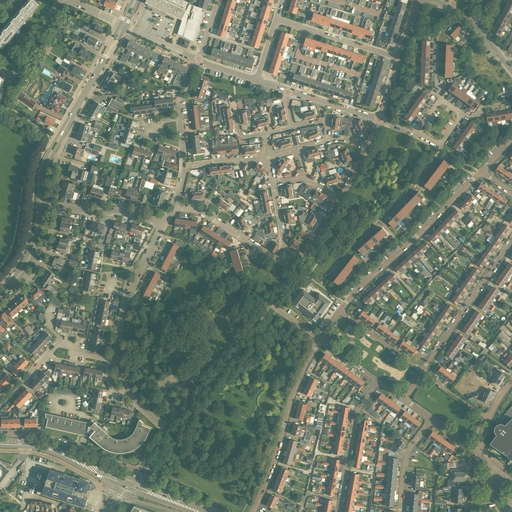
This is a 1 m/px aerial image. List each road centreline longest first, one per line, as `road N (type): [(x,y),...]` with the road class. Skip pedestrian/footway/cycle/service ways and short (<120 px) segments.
road 1 (primary): [(39,206),(47,158),(122,25)]
road 2 (residential): [(339,310),(479,171)]
road 3 (residential): [(0,433),(47,436),(136,469),(166,428)]
road 4 (residential): [(251,511),(295,383),(319,339)]
road 5 (residential): [(422,371),(511,240)]
road 6 (residential): [(117,359),(60,344),(0,404)]
road 7 (residential): [(117,359),(130,286),(162,225)]
road 8 (residential): [(378,381),(356,413),(338,511)]
road 9 (primary): [(121,480),(42,446),(0,443)]
road 10 (residential): [(284,264),(200,212),(171,208)]
road 11 (residential): [(162,225),(134,212),(39,206)]
